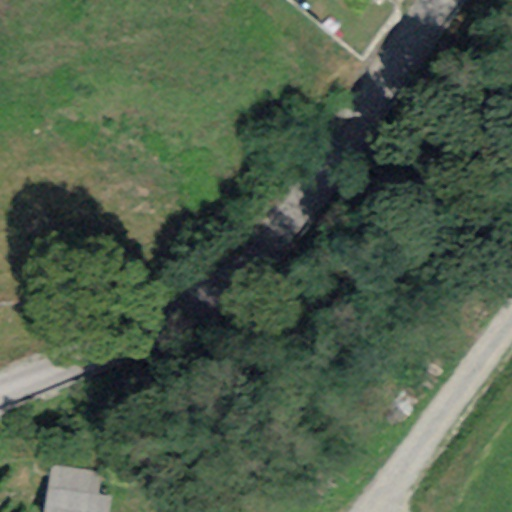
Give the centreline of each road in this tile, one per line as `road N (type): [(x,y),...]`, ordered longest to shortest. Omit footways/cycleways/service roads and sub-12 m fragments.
road 1 (residential): [(445,0),(244,264),(210,294),(168,322),(0,387)]
road 2 (track): [(511,322),(375,511)]
